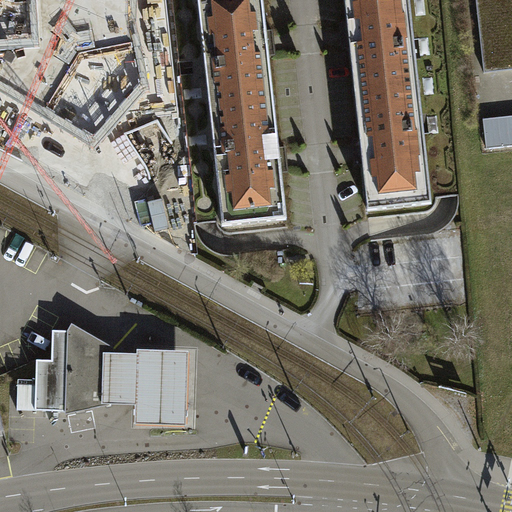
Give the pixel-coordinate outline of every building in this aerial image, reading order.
[(0,0),(0,77),(92,137),(141,81),(128,17),(128,0),(0,0)] [(196,0),(221,233),(284,226),(277,161),(265,47),(259,0),(196,0)] [(362,144),(370,212),(432,205),(410,0),(346,0),(350,29),(362,144)] [(511,0),(474,0),(483,77),(511,73),(511,0)] [(511,115),(488,119),(491,150),(511,147),(511,115)] [(62,411),(62,414),(111,406),(115,350),(69,324),(66,330),(50,331),(49,360),(35,360),(34,410),(62,411)] [(136,405),(135,426),(187,428),(189,387),(189,353),(136,350),(104,354),(102,404),(118,405),(136,405)]
